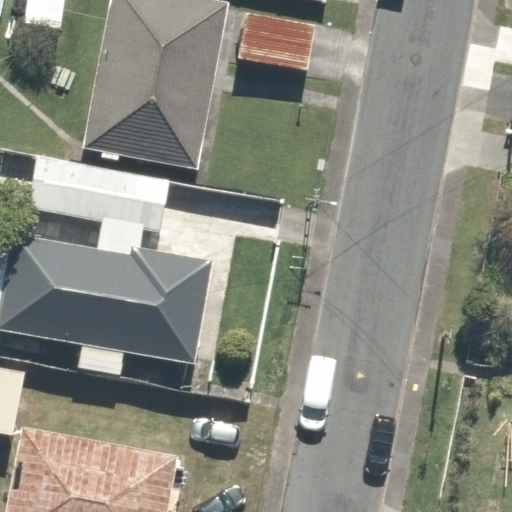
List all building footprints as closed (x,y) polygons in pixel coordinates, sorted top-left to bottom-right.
[(195,173),(225,7),(187,0),(107,0),(81,152),(195,173)] [(307,29),(238,19),(231,61),(301,72),(307,29)] [(168,173),(88,162),(81,217),(160,228),(168,173)] [(0,336),(192,372),(212,263),(132,249),(130,260),(10,238),(0,291),(0,336)] [(162,511),(172,462),(16,433),(1,511),(162,511)] [(218,511),(214,488),(185,494),(188,511),(218,511)]
